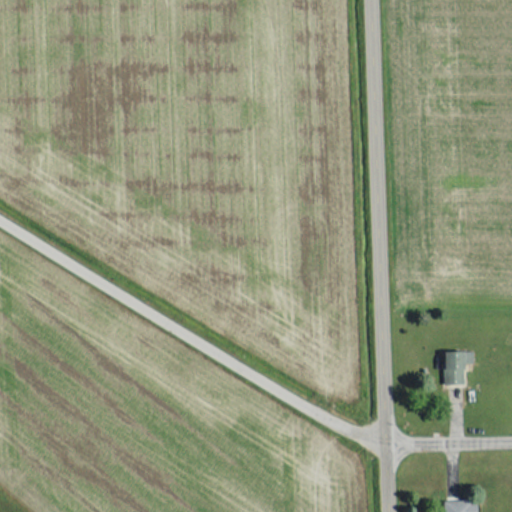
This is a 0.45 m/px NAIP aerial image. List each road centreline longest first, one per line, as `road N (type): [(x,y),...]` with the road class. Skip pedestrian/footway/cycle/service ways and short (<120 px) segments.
road 1 (residential): [(0,217),(365,437),(511,435)]
road 2 (residential): [(391,511),(372,0)]
